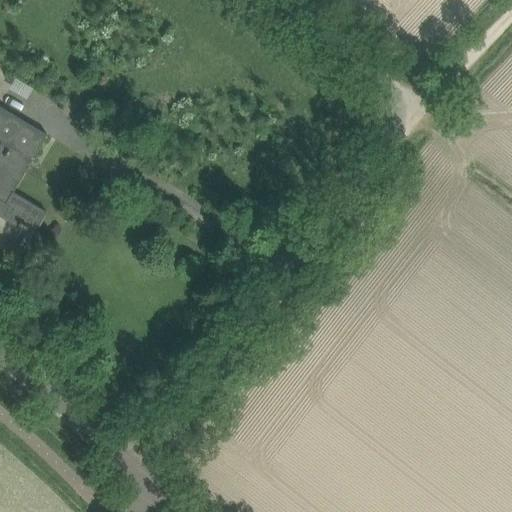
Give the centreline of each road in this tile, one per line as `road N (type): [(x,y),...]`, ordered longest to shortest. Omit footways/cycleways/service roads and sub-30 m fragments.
road 1 (unclassified): [(143,475),(420,111),(283,0)]
road 2 (tertiary): [(143,475),(0,357)]
road 3 (track): [(511,12),(420,111)]
